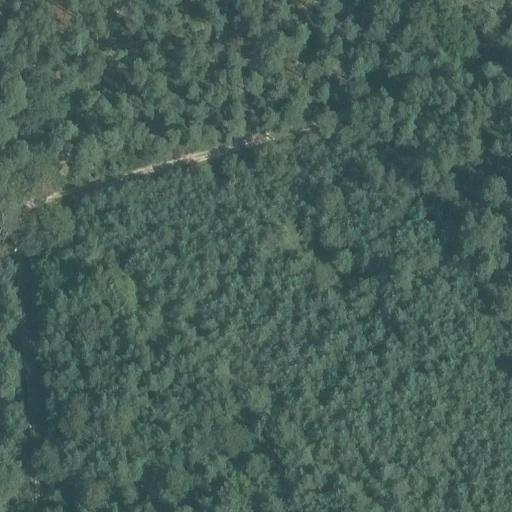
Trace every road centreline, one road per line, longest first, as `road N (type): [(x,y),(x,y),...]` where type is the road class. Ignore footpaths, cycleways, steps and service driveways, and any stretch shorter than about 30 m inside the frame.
road 1 (track): [(0,222),(511,66)]
road 2 (track): [(9,222),(39,511)]
